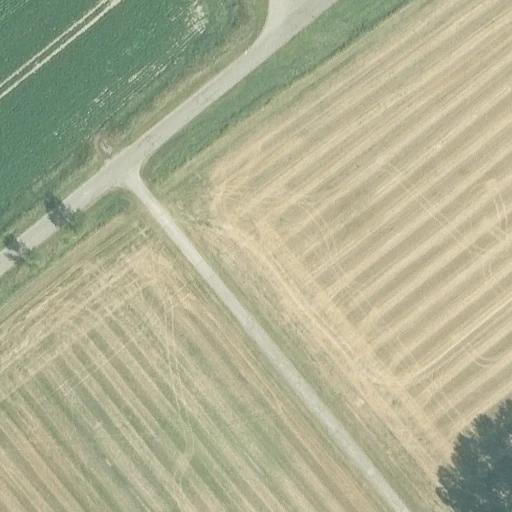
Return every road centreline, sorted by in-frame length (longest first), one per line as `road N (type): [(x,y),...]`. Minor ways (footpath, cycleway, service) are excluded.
road 1 (unclassified): [(117,168),(399,511)]
road 2 (unclassified): [(117,168),(303,14)]
road 3 (unclassified): [(0,265),(117,168)]
